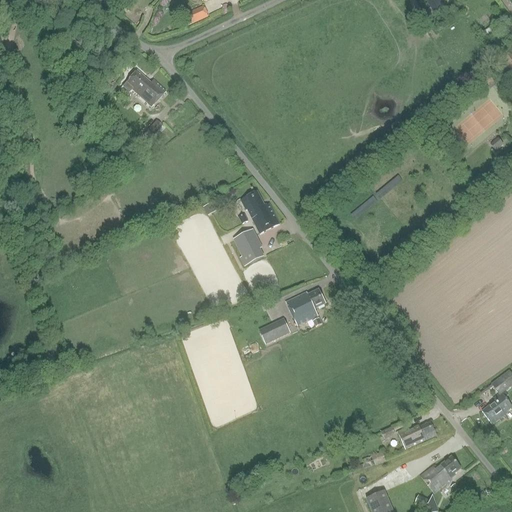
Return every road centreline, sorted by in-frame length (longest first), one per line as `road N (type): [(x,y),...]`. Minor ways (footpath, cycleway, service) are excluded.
road 1 (unclassified): [(511,494),(161,56)]
road 2 (unclassified): [(280,0),(161,56)]
